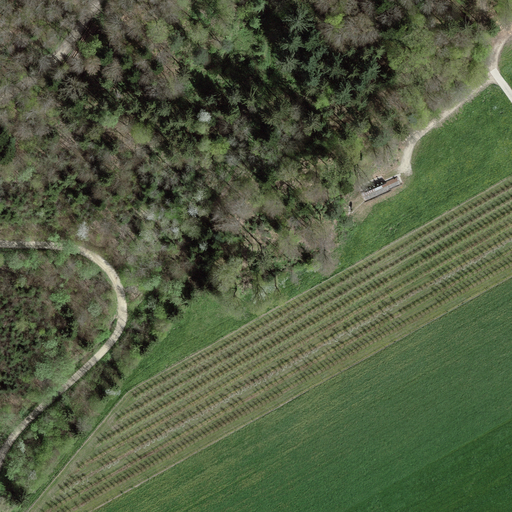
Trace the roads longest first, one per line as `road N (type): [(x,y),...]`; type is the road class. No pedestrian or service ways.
road 1 (track): [(0,241),(84,247),(114,278),(124,316),(110,343),(27,422),(0,464)]
road 2 (track): [(273,0),(254,134),(227,190),(124,316)]
road 3 (track): [(493,64),(411,141),(408,174)]
road 4 (track): [(96,0),(49,63),(0,98)]
